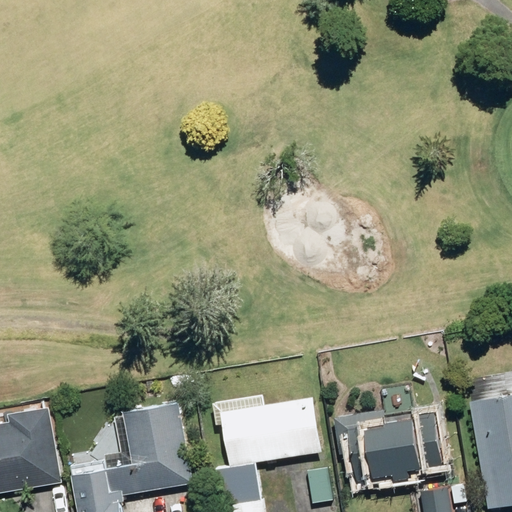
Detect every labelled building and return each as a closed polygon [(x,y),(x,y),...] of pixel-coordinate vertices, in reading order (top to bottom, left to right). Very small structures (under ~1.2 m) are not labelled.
[(272,511),(264,460),(331,449),(322,394),(231,409),(240,464),(222,467),(229,511),(272,511)] [(511,396),(477,402),(495,507),(511,503),(511,396)] [(83,463),(89,511),(135,511),(132,491),(200,482),(189,402),(129,410),(137,462),(114,465),(113,459),(83,463)] [(0,423),(0,490),(68,481),(56,406),(14,412),(15,421),(0,423)] [(360,451),(365,478),(405,471),(407,477),(432,473),(431,468),(452,464),(443,408),(429,410),(430,413),(394,419),(392,407),(342,416),(349,453),(360,451)] [(213,444),(215,458),(222,457),(220,444),(213,444)] [(311,462),(315,494),(338,491),(334,459),(311,462)] [(363,505),(357,477),(340,481),(346,509),(363,505)] [(427,489),(430,511),(459,511),(455,485),(427,489)]
